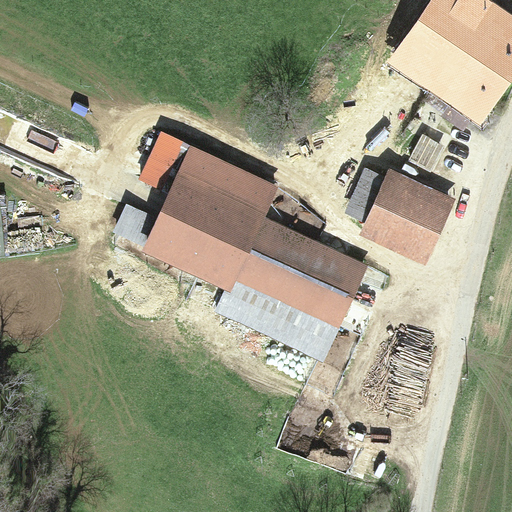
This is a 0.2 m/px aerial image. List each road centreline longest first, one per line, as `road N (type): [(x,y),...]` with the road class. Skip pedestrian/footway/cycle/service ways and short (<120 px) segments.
road 1 (track): [(94,232),(97,188),(115,151),(141,126),(176,121),(252,157),(368,245),(467,301)]
road 2 (unclassified): [(422,511),(481,231),(511,135)]
road 3 (track): [(414,273),(352,419),(366,435),(430,460)]
